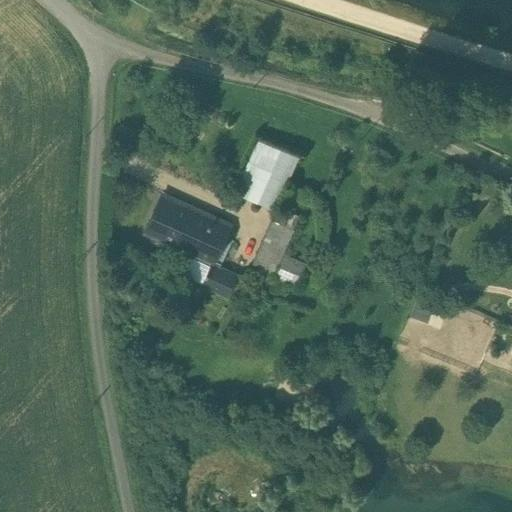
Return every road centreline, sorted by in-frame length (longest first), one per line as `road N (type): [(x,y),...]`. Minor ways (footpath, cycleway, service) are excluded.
road 1 (unclassified): [(128,511),(93,333),(90,49)]
road 2 (unclassified): [(511,174),(341,99),(90,49)]
